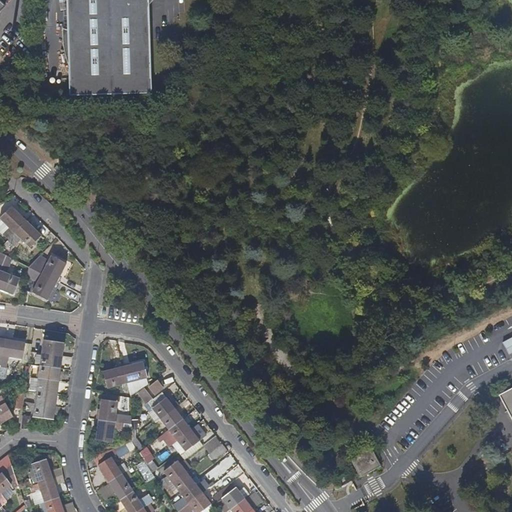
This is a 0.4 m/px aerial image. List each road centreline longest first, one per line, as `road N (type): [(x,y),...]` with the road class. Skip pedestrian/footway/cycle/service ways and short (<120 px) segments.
road 1 (secondary): [(0,130),(88,218),(323,511)]
road 2 (residential): [(286,511),(151,340),(86,325)]
road 3 (residential): [(15,181),(94,271),(86,325)]
